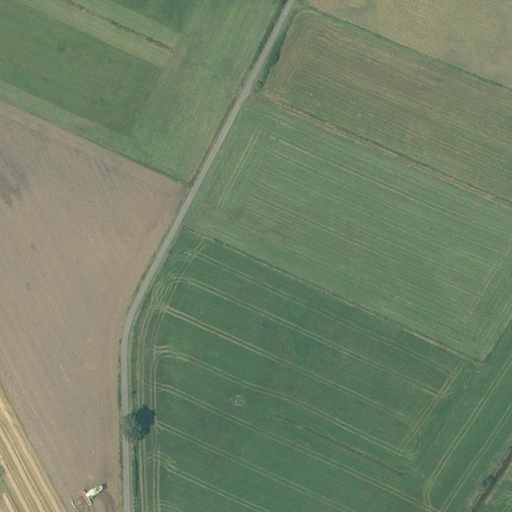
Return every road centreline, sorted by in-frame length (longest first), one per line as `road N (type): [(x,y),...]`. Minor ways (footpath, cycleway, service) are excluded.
road 1 (unclassified): [(291,0),(129,316),(126,511)]
road 2 (track): [(244,92),(511,210)]
